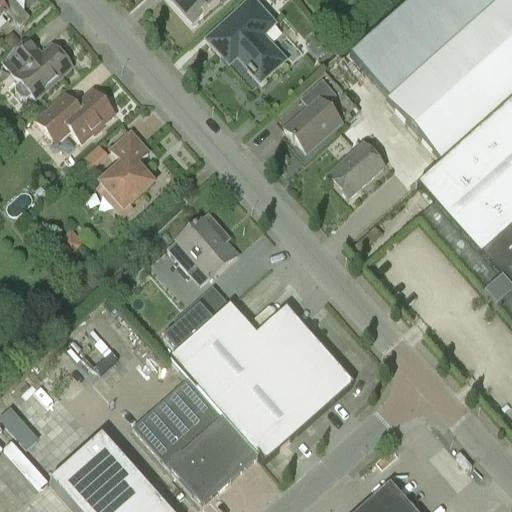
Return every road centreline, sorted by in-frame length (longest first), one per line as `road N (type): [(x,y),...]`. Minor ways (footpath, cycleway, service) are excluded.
road 1 (unclassified): [(426,391),(87,0)]
road 2 (unclassified): [(287,511),(426,391)]
road 3 (unclassified): [(511,488),(426,391)]
